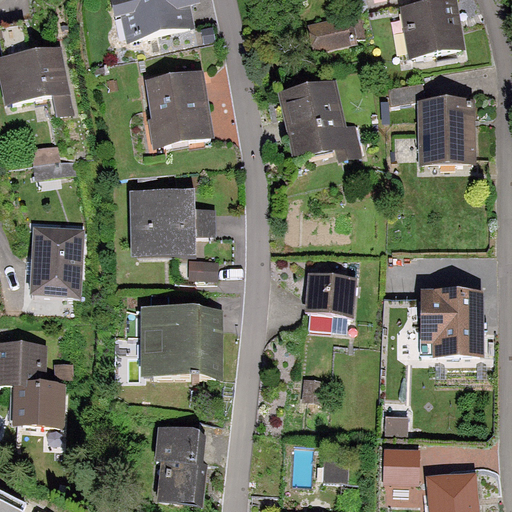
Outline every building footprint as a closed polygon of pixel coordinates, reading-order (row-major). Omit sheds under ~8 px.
[(114,0),(113,0),(117,18),(122,17),(128,43),(161,36),(195,28),(191,9),(200,7),(198,0),(114,0)] [(401,11),(409,61),(466,52),(462,26),(458,1),(401,11)] [(352,18),(310,27),(316,56),(359,47),(358,41),(365,39),(361,22),(353,23),(352,18)] [(0,37),(4,59),(0,60),(0,73),(7,108),(53,99),(57,121),(76,117),(62,47),(36,53),(31,54),(26,24),(0,28),(0,37)] [(175,79),(147,84),(154,121),(151,121),(156,149),(213,139),(202,74),(175,79)] [(336,83),(280,95),(282,106),(294,160),(339,151),(342,162),(361,158),(355,130),(346,132),(336,83)] [(422,86),(391,91),(393,107),(424,102),(422,86)] [(418,106),(420,167),(477,165),(475,123),(475,104),(418,106)] [(58,148),(32,152),(37,181),(75,174),(71,151),(83,149),(78,121),(55,126),(58,148)] [(195,194),(130,195),(130,258),(197,257),(197,240),(217,240),(216,211),(195,212),(195,194)] [(33,268),(31,300),(81,302),(85,232),(35,230),(33,268)] [(220,264),(191,263),(190,282),(219,283),(220,264)] [(309,274),(305,314),(354,319),(358,279),(309,274)] [(437,342),(437,358),(484,358),(484,330),(484,294),(422,294),(423,342),(437,342)] [(225,312),(142,309),(140,382),(223,384),(225,312)] [(28,382),(48,382),(49,345),(0,343),(0,387),(16,388),(28,388),(28,382)] [(28,388),(16,388),(15,426),(63,427),(64,405),(64,385),(75,385),(75,364),(54,364),(54,383),(48,382),(28,382),(28,388)] [(324,385),(306,383),(305,405),(322,406),(324,385)] [(409,419),(387,419),(387,438),(409,438),(409,419)] [(162,463),(158,503),(205,509),(209,467),(204,467),(207,434),(161,429),(157,462),(162,463)] [(421,451),(386,451),(385,487),(420,488),(421,451)] [(364,462),(325,461),(324,486),(363,487),(364,462)] [(429,480),(431,511),(480,511),(477,477),(429,480)] [(0,511),(24,511),(27,507),(0,493),(0,511)]
